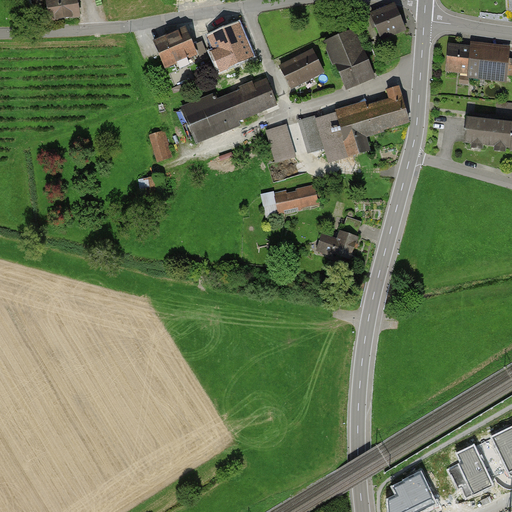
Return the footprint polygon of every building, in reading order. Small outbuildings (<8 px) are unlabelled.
[(78,0),(45,0),(50,25),(82,19),(78,0)] [(410,32),(400,6),(373,16),(382,42),(410,32)] [(191,29),(156,45),(168,71),(203,54),(191,29)] [(357,32),(327,45),(347,91),(378,77),(357,32)] [(511,55),(449,48),(447,71),(511,78),(511,55)] [(316,53),(282,70),(293,92),(327,75),(316,53)] [(283,108),(271,81),(259,86),(261,91),(242,99),(240,94),(219,103),(216,97),(183,111),(197,144),(283,108)] [(400,89),(300,120),(309,153),(323,148),(328,163),(370,150),(365,135),(410,122),(400,89)] [(511,123),(466,118),(463,143),(511,148),(511,123)] [(298,157),(288,124),(267,131),(277,163),(298,157)] [(166,134),(153,138),(162,164),(175,160),(166,134)] [(317,187),(265,198),(269,218),(321,207),(317,187)] [(325,236),(320,252),(357,264),(365,239),(344,232),(341,242),(325,236)] [(510,474),(511,473),(511,426),(491,437),(510,474)] [(494,486),(475,445),(456,454),(460,464),(448,470),(457,489),(462,487),(467,498),(494,486)] [(420,475),(394,488),(398,496),(389,500),(390,511),(420,511),(436,505),(420,475)]
